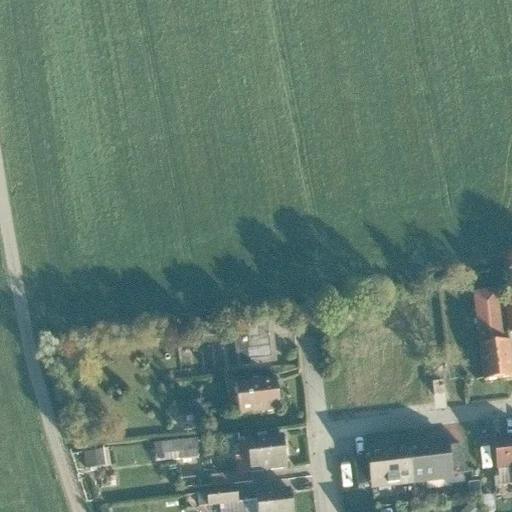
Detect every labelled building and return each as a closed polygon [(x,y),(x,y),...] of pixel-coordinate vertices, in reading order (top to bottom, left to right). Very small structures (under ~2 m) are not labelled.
[(498,290),(473,293),(483,383),(508,380),(498,290)] [(268,361),(268,331),(238,331),(238,361),(268,361)] [(277,382),(236,386),(239,418),(280,414),(277,382)] [(180,403),(185,430),(207,425),(202,399),(180,403)] [(206,473),(207,486),(249,482),(244,437),(232,438),(235,470),(206,473)] [(283,437),(247,442),(251,475),(287,470),(283,437)] [(511,438),(493,441),(497,473),(511,471),(511,482),(511,438)] [(157,461),(199,458),(198,439),(156,441),(157,461)] [(448,441),(407,446),(413,487),(453,482),(448,441)] [(413,487),(407,446),(365,452),(371,493),(413,487)] [(86,451),(86,466),(111,465),(110,449),(86,451)] [(236,490),(207,494),(209,509),(238,505),(236,490)] [(292,511),(290,491),(256,495),(258,511),(292,511)]
